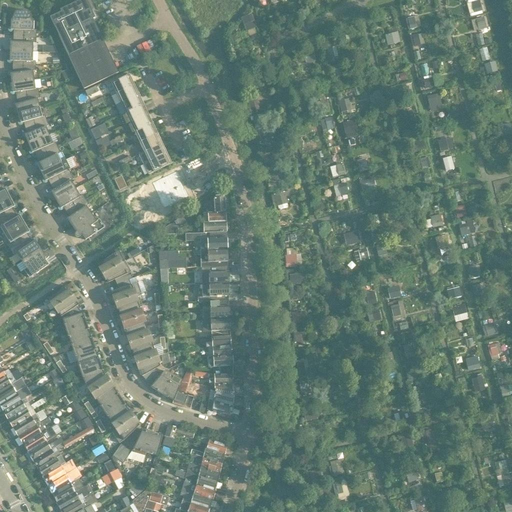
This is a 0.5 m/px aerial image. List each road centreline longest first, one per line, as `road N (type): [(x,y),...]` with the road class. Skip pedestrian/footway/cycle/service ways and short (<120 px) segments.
road 1 (residential): [(248,437),(134,397),(98,303),(16,167),(0,118)]
road 2 (residential): [(248,437),(244,212),(208,86)]
